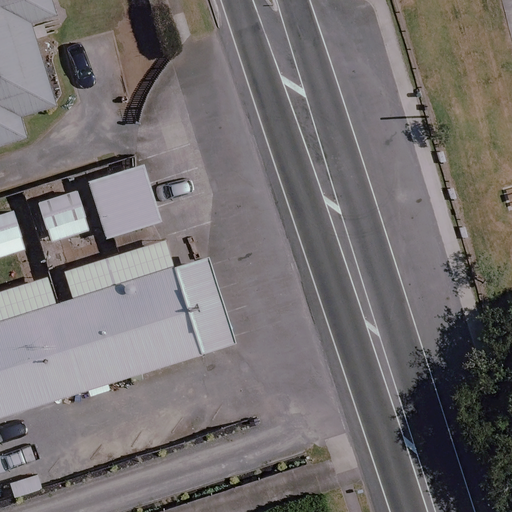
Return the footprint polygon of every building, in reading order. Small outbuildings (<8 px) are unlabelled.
[(0,0),(0,153),(23,146),(16,124),(51,113),(26,33),(53,24),(44,0),(0,0)] [(157,224),(139,167),(83,184),(101,242),(157,224)] [(78,218),(69,191),(30,204),(38,230),(78,218)] [(0,243),(15,238),(7,212),(0,214),(0,243)] [(0,322),(0,415),(227,344),(200,259),(0,322)]
